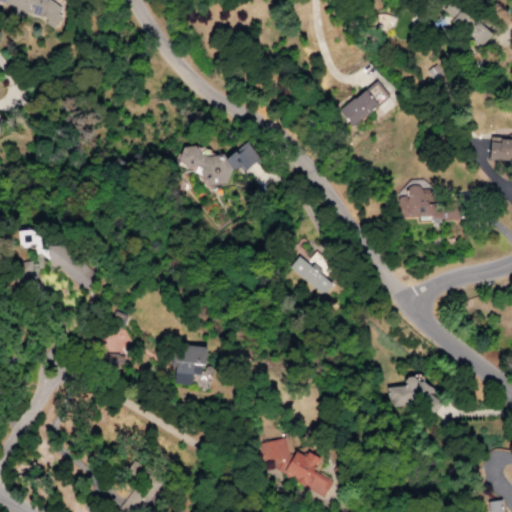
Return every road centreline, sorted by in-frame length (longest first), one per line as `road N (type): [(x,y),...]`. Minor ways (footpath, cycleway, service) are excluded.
road 1 (residential): [(402,301),(285,141),(177,65),(146,0)]
road 2 (tertiary): [(511,401),(402,301)]
